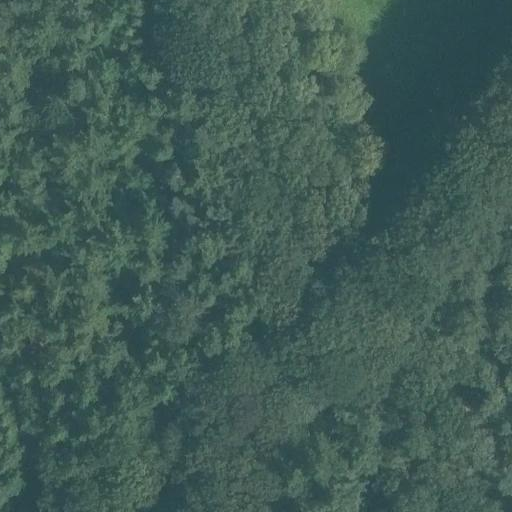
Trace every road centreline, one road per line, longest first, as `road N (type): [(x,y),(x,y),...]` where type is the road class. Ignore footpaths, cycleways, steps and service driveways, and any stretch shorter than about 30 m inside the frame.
road 1 (track): [(220,511),(258,361),(55,475)]
road 2 (track): [(258,361),(310,328),(422,221),(422,198),(395,145)]
road 3 (track): [(55,475),(0,362)]
